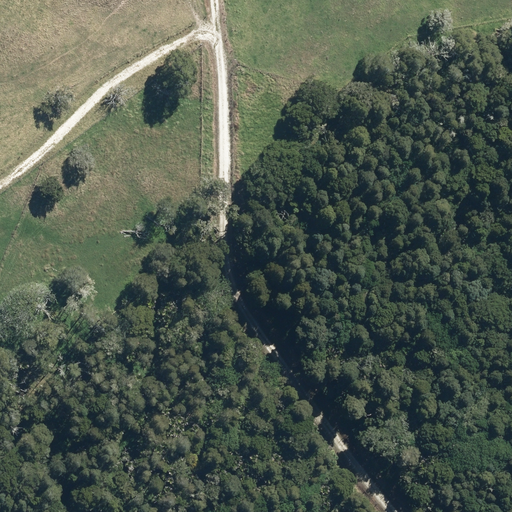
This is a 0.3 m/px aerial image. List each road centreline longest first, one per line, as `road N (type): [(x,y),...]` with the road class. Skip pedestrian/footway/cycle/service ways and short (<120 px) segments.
road 1 (track): [(388,511),(327,444),(229,296),(216,221),(220,71),(213,0)]
road 2 (track): [(0,188),(42,160),(118,79),(216,35)]
